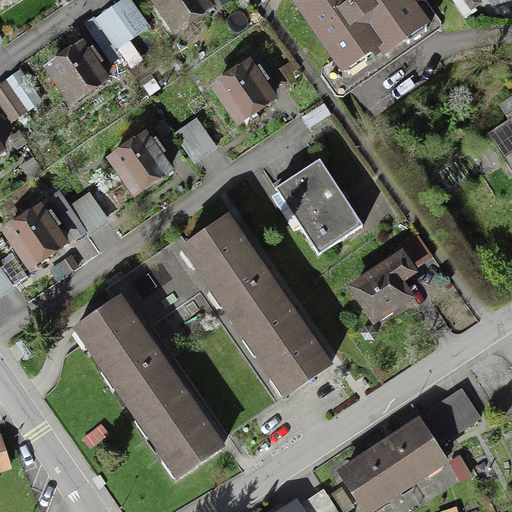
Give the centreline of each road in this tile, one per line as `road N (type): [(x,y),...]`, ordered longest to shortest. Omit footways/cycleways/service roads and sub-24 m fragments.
road 1 (residential): [(216,511),(511,318)]
road 2 (residential): [(0,382),(88,511)]
